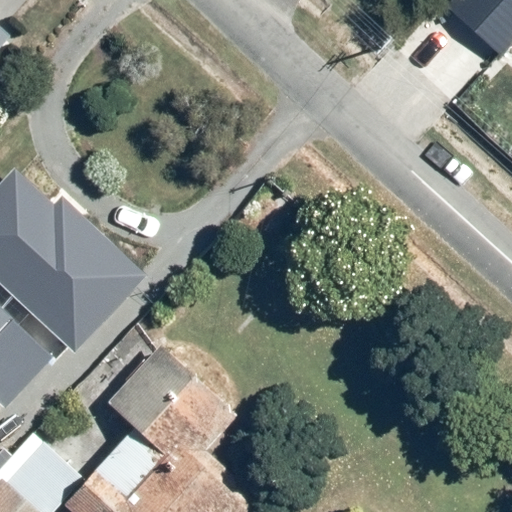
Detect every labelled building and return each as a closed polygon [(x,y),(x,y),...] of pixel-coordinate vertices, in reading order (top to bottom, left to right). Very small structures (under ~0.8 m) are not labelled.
[(511,50),(511,0),(457,0),(446,13),(503,62),(511,50)] [(0,48),(12,36),(0,24),(0,48)] [(34,313),(75,355),(146,281),(20,166),(0,186),(0,402),(11,413),(59,357),(22,323),(34,313)] [(139,429),(68,506),(75,511),(254,511),(265,499),(211,450),(242,416),(165,343),(110,404),(139,429)] [(0,511),(52,511),(42,503),(68,475),(0,412),(0,457),(1,459),(0,460),(0,511)]
